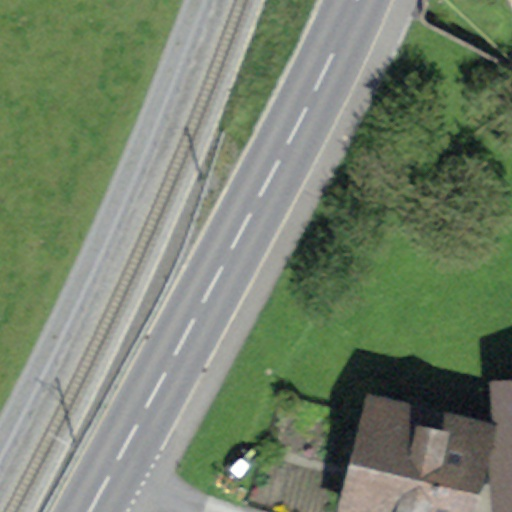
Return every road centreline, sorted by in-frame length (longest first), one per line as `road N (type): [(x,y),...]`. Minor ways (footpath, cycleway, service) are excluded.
road 1 (track): [(198,0),(84,272),(0,437)]
road 2 (secondary): [(88,511),(256,201)]
road 3 (secondary): [(353,0),(256,201)]
